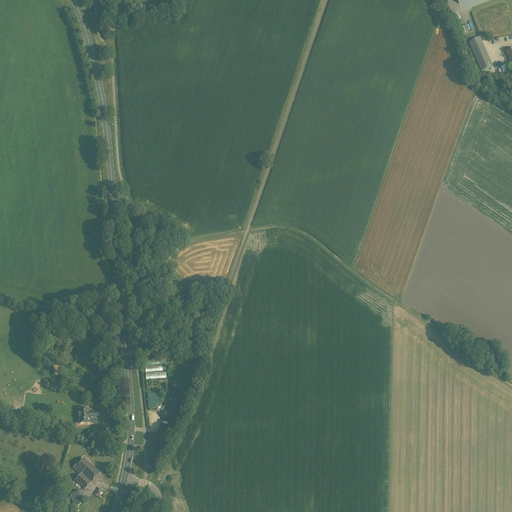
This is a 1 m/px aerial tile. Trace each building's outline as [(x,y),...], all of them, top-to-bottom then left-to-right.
[(482,72),(493,67),(481,38),(475,41),(469,43),(482,72)] [(145,372),(146,379),(166,378),(165,366),(145,367),(145,372)] [(160,393),(147,393),(148,408),(158,408),(158,404),(161,404),(160,393)] [(89,410),(89,408),(79,409),(80,424),(89,424),(89,423),(89,410)] [(89,410),(89,423),(103,422),(103,409),(92,410),(89,410)] [(85,490),(100,473),(84,458),(74,469),(81,475),(75,481),(85,490)] [(99,498),(103,492),(98,489),(94,495),(99,498)] [(74,508),(80,505),(84,499),(81,491),(69,495),(74,508)]
